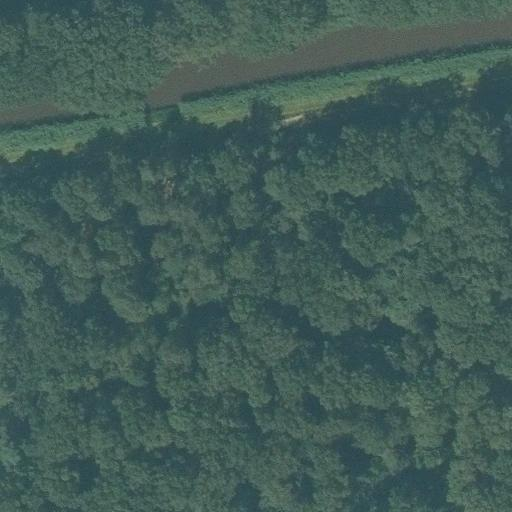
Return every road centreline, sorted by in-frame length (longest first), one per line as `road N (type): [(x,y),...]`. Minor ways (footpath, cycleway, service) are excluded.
road 1 (track): [(0,163),(511,80)]
road 2 (track): [(165,2),(0,30)]
